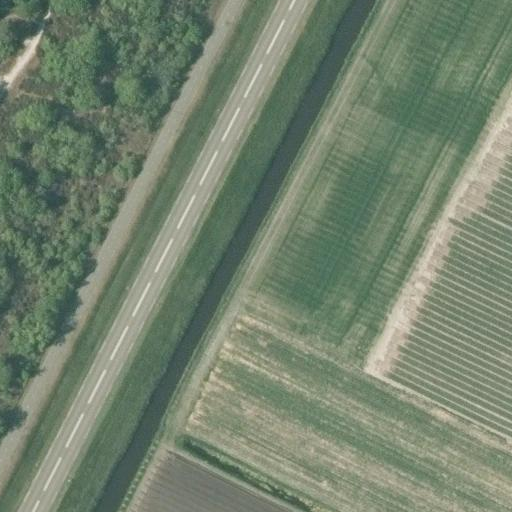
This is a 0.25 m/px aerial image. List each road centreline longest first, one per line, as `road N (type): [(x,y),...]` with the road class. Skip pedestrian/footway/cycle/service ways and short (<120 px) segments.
road 1 (secondary): [(32,511),(294,0)]
road 2 (track): [(134,511),(388,0)]
